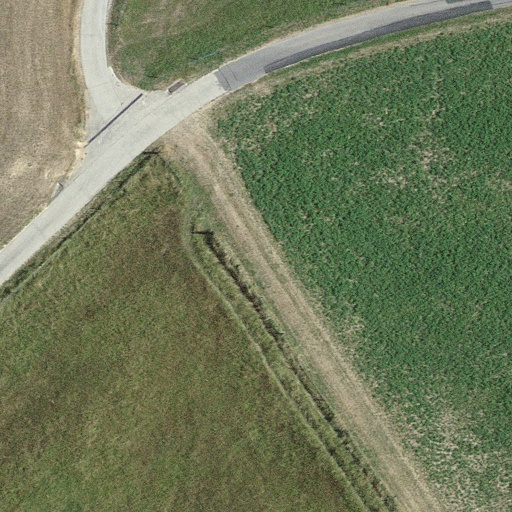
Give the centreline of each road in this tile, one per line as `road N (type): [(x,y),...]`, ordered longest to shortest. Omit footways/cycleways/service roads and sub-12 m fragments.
road 1 (track): [(0,270),(143,135),(228,75),(381,22),(487,0)]
road 2 (track): [(171,112),(430,511)]
road 3 (track): [(95,0),(90,25),(102,79),(143,135)]
